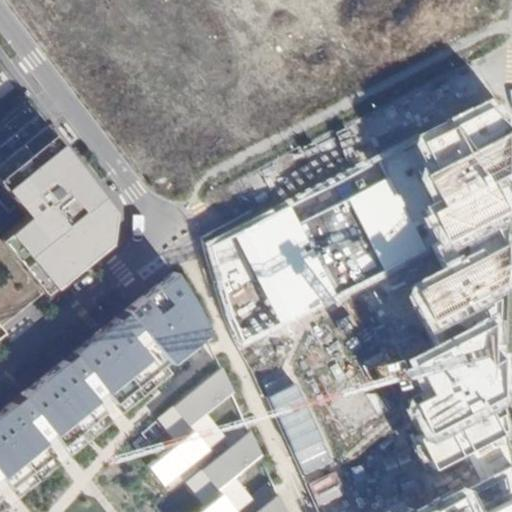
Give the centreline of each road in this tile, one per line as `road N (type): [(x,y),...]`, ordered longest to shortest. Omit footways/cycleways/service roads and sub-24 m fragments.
road 1 (residential): [(511,64),(162,235)]
road 2 (residential): [(0,20),(162,235)]
road 3 (residential): [(162,235),(0,368)]
